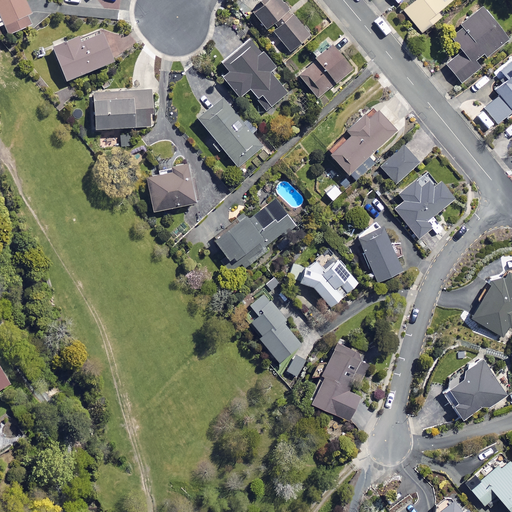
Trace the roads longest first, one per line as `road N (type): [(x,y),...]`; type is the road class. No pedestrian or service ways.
road 1 (residential): [(511,423),(446,442),(389,445),(433,283),(459,244),(507,199)]
road 2 (residential): [(507,199),(342,0)]
